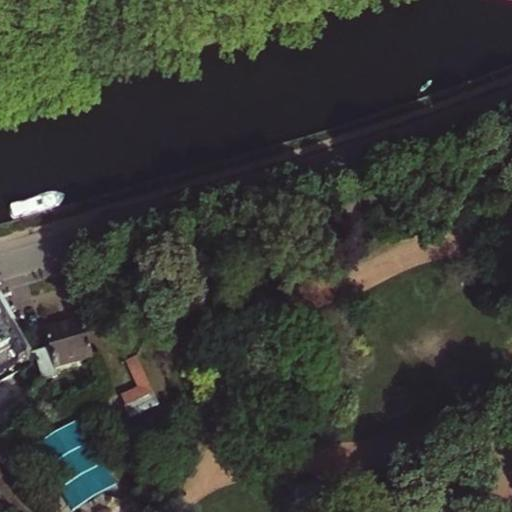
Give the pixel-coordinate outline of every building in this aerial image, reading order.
[(0,307),(0,375),(30,357),(2,307),(0,307)] [(50,351),(36,355),(44,383),(57,379),(56,373),(93,362),(83,323),(64,329),(45,334),(50,351)] [(122,360),(134,387),(118,394),(129,417),(159,404),(136,354),(122,360)] [(85,376),(69,380),(72,392),(89,387),(85,376)] [(15,404),(0,414),(0,448),(33,427),(15,404)] [(78,424),(35,451),(72,511),(78,511),(117,488),(78,424)] [(28,511),(0,475),(0,501),(8,511),(28,511)] [(84,511),(125,511),(132,508),(127,501),(119,506),(118,504),(102,500),(84,511)]
